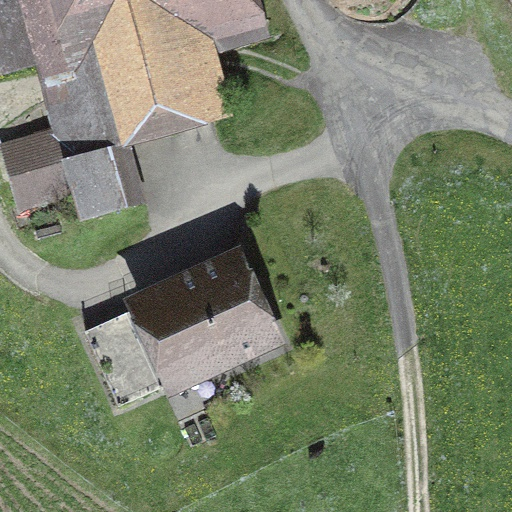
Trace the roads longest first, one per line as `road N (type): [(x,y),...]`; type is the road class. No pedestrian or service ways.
road 1 (track): [(511,129),(372,59),(367,152),(411,377),(419,511)]
road 2 (track): [(0,243),(38,281),(89,287),(163,254),(235,188),(327,154),(367,152)]
